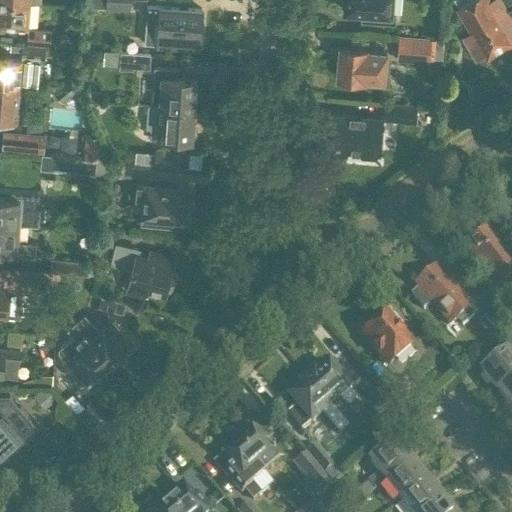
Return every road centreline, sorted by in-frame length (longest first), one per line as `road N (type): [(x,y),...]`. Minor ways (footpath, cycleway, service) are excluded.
road 1 (residential): [(62,511),(226,363)]
road 2 (residential): [(226,363),(369,236)]
road 3 (residential): [(262,179),(226,363)]
road 4 (residential): [(273,0),(262,179)]
road 5 (residential): [(369,236),(511,132)]
road 6 (residential): [(369,236),(311,237),(276,207),(262,179)]
